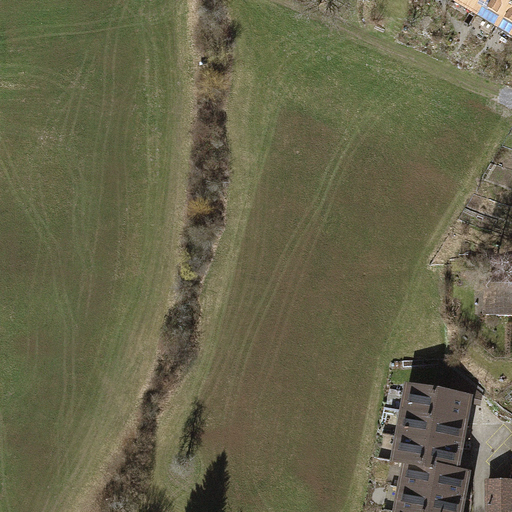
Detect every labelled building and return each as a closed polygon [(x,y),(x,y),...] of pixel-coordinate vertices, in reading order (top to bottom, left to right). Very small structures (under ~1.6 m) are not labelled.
[(446,0),(445,2),(476,20),(487,0),(446,0)] [(511,0),(487,0),(476,20),(497,32),(511,5),(511,0)] [(511,5),(497,32),(510,40),(511,37),(511,5)] [(511,286),(484,285),(483,317),(511,317),(511,286)] [(398,406),(467,420),(472,395),(404,381),(398,406)] [(393,433),(462,447),(467,420),(398,406),(393,433)] [(428,461),(458,467),(462,447),(393,433),(387,461),(400,464),(427,469),(428,461)] [(400,464),(395,486),(465,500),(471,470),(458,467),(428,461),(427,469),(400,464)] [(511,511),(511,479),(484,479),(483,511),(511,511)] [(395,486),(391,510),(400,511),(462,511),(465,500),(395,486)]
